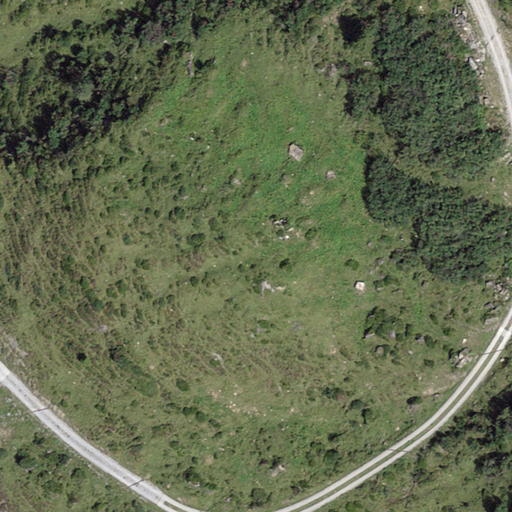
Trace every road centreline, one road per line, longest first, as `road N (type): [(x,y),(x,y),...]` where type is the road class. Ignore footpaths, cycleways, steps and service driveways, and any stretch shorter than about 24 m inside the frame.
road 1 (track): [(511,328),(456,408),(373,475),(305,511)]
road 2 (track): [(189,511),(146,498),(0,369)]
